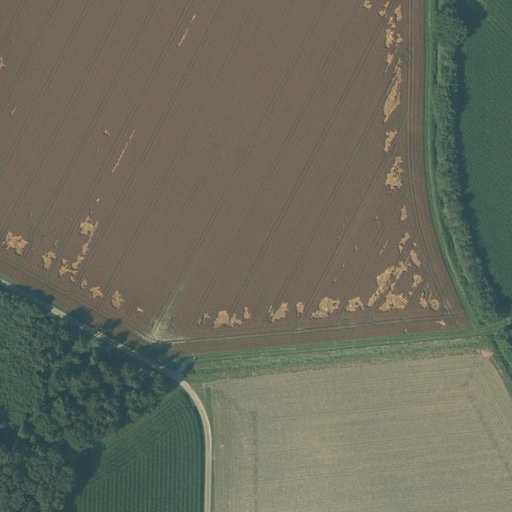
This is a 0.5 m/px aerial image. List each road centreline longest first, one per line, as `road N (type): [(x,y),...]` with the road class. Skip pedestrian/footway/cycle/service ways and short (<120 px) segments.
road 1 (track): [(176,377),(196,359),(461,334),(511,320)]
road 2 (track): [(204,511),(206,431),(186,384),(0,280)]
